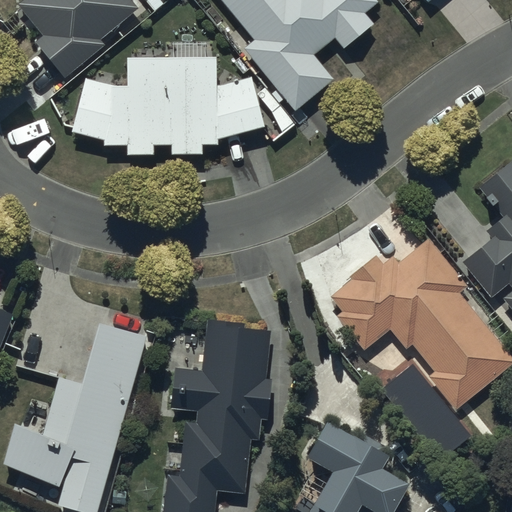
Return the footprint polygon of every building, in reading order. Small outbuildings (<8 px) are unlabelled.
[(142,0),(134,6),(128,0),(20,0),(16,4),(42,36),(35,41),(64,77),(103,46),(98,40),(136,10),(141,17),(151,10),(142,0)] [(145,0),(154,10),(166,0),(145,0)] [(221,0),(253,37),(240,48),(292,110),(330,78),(311,56),(334,37),(344,49),(373,25),(362,12),(376,0),(221,0)] [(213,57),(124,57),(124,86),(116,86),(84,78),(70,133),(102,140),(103,147),(126,146),(127,156),(152,155),(151,146),(168,145),(168,156),(201,154),(201,146),(216,145),(215,138),(263,126),(250,76),(213,85),(213,57)] [(511,163),(509,161),(477,188),(501,218),(486,231),(492,238),(463,263),(491,297),(507,283),(511,289),(511,290),(502,299),(511,311),(511,163)] [(511,360),(511,359),(457,291),(463,285),(426,239),(396,263),(392,258),(381,266),(374,256),(347,277),(350,280),(329,297),(341,312),(336,317),(362,350),(389,329),(405,349),(412,343),(434,371),(427,376),(453,408),(511,360)] [(0,346),(13,314),(0,308),(0,346)] [(100,511),(151,335),(93,319),(76,377),(53,371),(36,429),(14,423),(2,465),(64,483),(59,502),(94,511),(100,511)] [(267,332),(242,329),(242,324),(207,319),(200,372),(173,369),(168,409),(196,412),(195,421),(184,420),(177,476),(167,475),(162,511),(212,511),(215,491),(242,494),(249,439),(257,440),(260,418),(266,419),(271,380),(262,379),(267,332)] [(355,440),(325,422),(304,458),(306,459),(299,472),(308,478),(298,495),(302,497),(295,510),(297,511),(402,511),(393,506),(405,485),(379,469),(386,456),(381,453),(384,448),(359,433),(355,440)] [(511,511),(511,484),(511,493),(506,492),(503,511),(511,511)]
